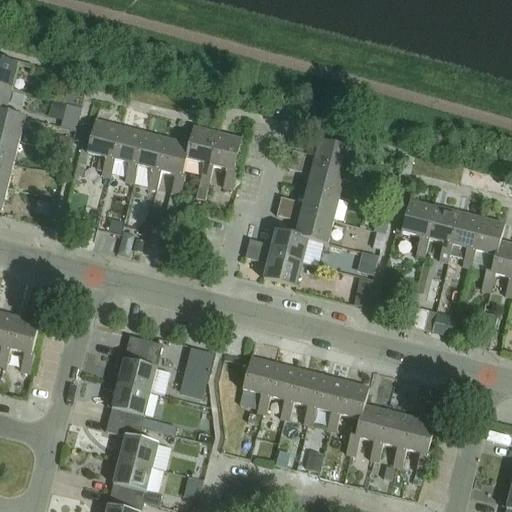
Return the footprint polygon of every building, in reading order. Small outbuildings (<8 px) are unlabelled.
[(0,88),(14,92),(20,68),(0,62),(0,88)] [(0,113),(7,115),(8,115),(14,92),(0,88),(0,113)] [(66,95),(64,104),(76,107),(78,98),(66,95)] [(67,107),(64,118),(79,122),(82,111),(67,107)] [(0,139),(20,144),(26,120),(8,115),(7,115),(0,113),(0,139)] [(111,162),(120,128),(96,122),(88,156),(107,161),(102,178),(112,180),(116,164),(111,162)] [(134,168),(143,134),(120,128),(111,162),(116,164),(130,167),(126,184),(135,186),(139,170),(134,168)] [(210,168),(218,135),(194,129),(189,146),(190,146),(186,163),(187,163),(205,168),(196,201),(205,203),(214,170),(210,168)] [(167,140),(159,138),(143,134),(134,168),(139,170),(153,173),(148,190),(159,192),(163,175),(159,174),(167,140)] [(210,168),(214,170),(228,173),(223,191),(232,193),(237,174),(234,174),(242,141),(218,135),(210,168)] [(57,138),(54,152),(69,155),(73,141),(57,138)] [(0,139),(0,163),(14,167),(20,144),(0,139)] [(190,146),(189,146),(167,140),(159,174),(163,175),(177,179),(172,196),(170,195),(162,225),(170,227),(175,209),(178,210),(181,198),(185,179),(183,179),(187,163),(186,163),(190,146)] [(293,153),(291,162),(347,177),(353,153),(319,144),(315,159),(293,153)] [(291,162),(289,171),(310,177),(306,192),(341,201),(347,177),(291,162)] [(0,188),(8,190),(14,167),(0,163),(0,188)] [(0,188),(0,214),(2,215),(8,190),(0,188)] [(281,201),(279,209),(335,224),(341,201),(306,192),(302,206),(281,201)] [(426,241),(433,209),(410,203),(401,235),(420,240),(416,257),(425,260),(429,242),(430,242),(426,241)] [(279,209),(277,218),(298,224),(294,237),(309,241),(308,242),(329,248),(335,224),(279,209)] [(453,229),(457,215),(433,209),(426,241),(430,242),(429,242),(443,246),(439,263),(447,265),(449,258),(452,248),(448,247),(453,229)] [(378,210),(375,223),(388,226),(391,213),(378,210)] [(472,252),(480,221),(457,215),(453,229),(448,247),(452,248),(449,258),(464,261),(462,269),(471,271),(476,254),(476,253),(472,252)] [(500,244),(504,227),(480,221),(472,252),(476,253),(476,254),(490,258),(481,294),(490,296),(494,278),(495,277),(491,275),(499,244),(500,244)] [(309,241),(294,237),(276,233),(272,248),(250,242),(248,251),(303,264),(308,242),(309,241)] [(376,236),(372,251),(382,253),(385,238),(376,236)] [(136,242),(133,252),(142,255),(145,244),(136,242)] [(511,247),(500,244),(499,244),(491,275),(495,277),(494,278),(508,282),(503,300),(511,301),(511,247)] [(296,289),(303,264),(248,251),(246,261),(267,266),(263,280),(296,289)] [(359,282),(356,294),(369,297),(371,285),(359,282)] [(385,308),(382,320),(393,323),(396,311),(385,308)] [(0,315),(0,350),(1,351),(0,355),(0,370),(6,372),(11,353),(7,353),(16,320),(0,315)] [(455,341),(460,321),(437,316),(433,336),(455,341)] [(490,352),(498,319),(484,316),(476,348),(490,352)] [(7,353),(11,353),(25,357),(18,382),(27,384),(34,358),(31,357),(39,325),(16,320),(7,353)] [(118,386),(149,394),(150,392),(157,394),(163,373),(155,371),(155,370),(161,347),(130,339),(124,363),(119,361),(117,371),(122,372),(118,386)] [(190,354),(184,378),(207,383),(213,360),(190,354)] [(252,357),(243,392),(261,397),(256,415),(266,418),(270,399),(266,399),(275,363),(252,357)] [(275,363),(266,399),(270,399),(285,403),(280,421),(289,423),(294,406),(289,405),(298,369),(275,363)] [(298,369),(289,405),(294,406),(307,409),(303,427),(313,429),(317,411),(312,410),(321,375),(298,369)] [(321,375),(312,410),(317,411),(331,415),(327,433),(335,435),(340,417),(336,416),(345,381),(321,375)] [(345,381),(336,416),(340,417),(358,422),(354,439),(350,438),(345,456),(354,459),(359,441),(356,441),(365,405),(369,387),(345,381)] [(143,419),(149,394),(118,386),(115,401),(109,399),(107,409),(112,410),(109,421),(140,429),(143,419)] [(365,405),(356,441),(359,441),(373,445),(369,462),(378,464),(383,448),(379,447),(388,411),(365,405)] [(388,411),(379,447),(383,448),(396,451),(392,467),(401,470),(405,453),(402,453),(411,417),(388,411)] [(250,417),(247,426),(256,427),(258,419),(250,417)] [(411,417),(402,453),(405,453),(419,457),(415,473),(424,476),(429,457),(426,457),(435,423),(411,417)] [(137,440),(140,429),(109,421),(106,433),(105,434),(125,439),(122,453),(117,452),(114,460),(151,470),(157,445),(137,440)] [(280,459),(300,464),(308,431),(287,427),(280,459)] [(145,494),(151,470),(114,460),(112,470),(117,471),(113,485),(112,486),(113,487),(110,496),(142,504),(144,494),(145,494)] [(313,461),(310,472),(318,474),(321,463),(313,461)] [(386,470),(383,481),(391,484),(394,472),(386,470)] [(511,511),(511,486),(507,499),(502,498),(500,507),(505,508),(503,511),(511,511)] [(142,504),(142,505),(160,509),(162,498),(145,494),(144,494),(142,504)] [(140,511),(142,505),(142,504),(110,496),(107,508),(102,507),(101,511),(140,511)]
